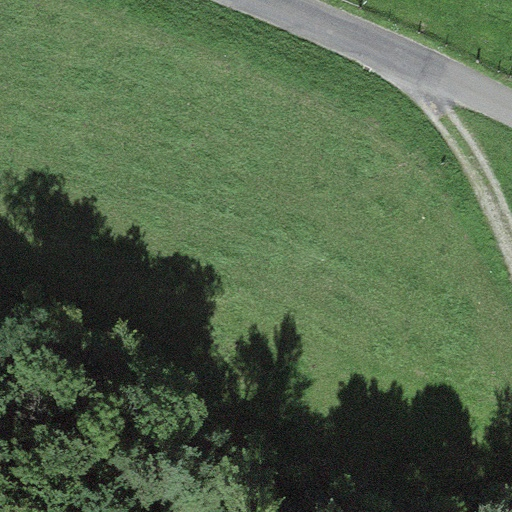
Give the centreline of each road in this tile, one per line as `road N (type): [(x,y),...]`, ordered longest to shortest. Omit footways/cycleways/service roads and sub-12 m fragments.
road 1 (unclassified): [(258,0),(511,105)]
road 2 (track): [(388,49),(454,121),(511,234)]
